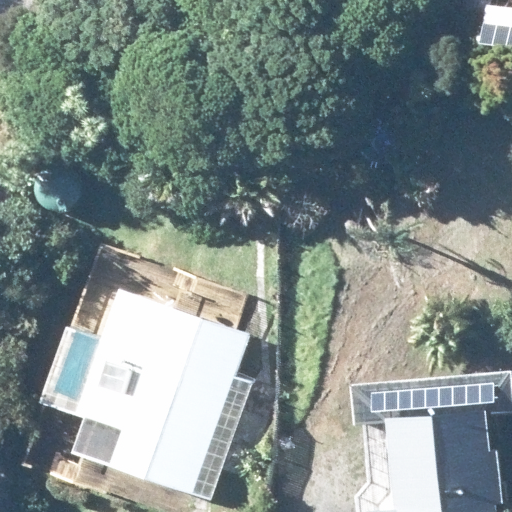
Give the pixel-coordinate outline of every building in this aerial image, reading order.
[(511,7),(493,4),(485,55),(511,59),(511,7)] [(458,105),(468,148),(499,143),(488,100),(458,105)] [(473,203),(507,202),(507,183),(472,184),(473,203)] [(464,231),(467,268),(497,267),(493,228),(464,231)] [(133,292),(89,419),(133,435),(120,471),(203,498),(262,338),(133,292)] [(486,511),(475,408),(375,419),(385,508),(358,511),(357,511),(486,511)]
